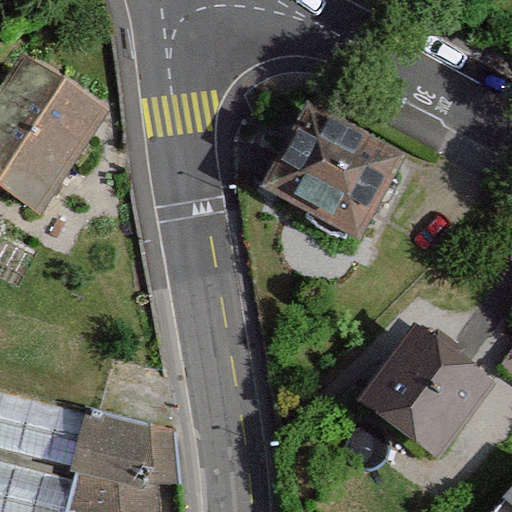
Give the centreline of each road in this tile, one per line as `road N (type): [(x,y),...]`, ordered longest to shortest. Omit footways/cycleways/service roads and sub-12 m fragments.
road 1 (tertiary): [(166,0),(183,178),(234,511)]
road 2 (residential): [(279,0),(511,129)]
